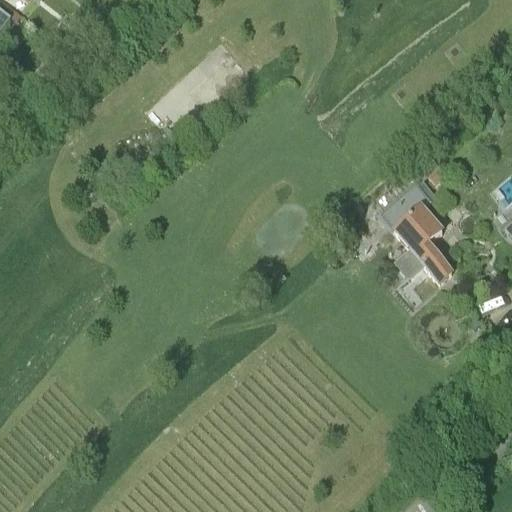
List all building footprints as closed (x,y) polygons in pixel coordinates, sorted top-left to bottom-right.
[(0,36),(10,24),(0,16),(0,36)] [(25,41),(12,31),(4,42),(17,52),(25,41)] [(441,169),(427,181),(435,190),(449,178),(441,169)] [(507,212),(511,208),(511,179),(493,192),(507,212)] [(421,187),(416,191),(427,205),(433,200),(421,187)] [(396,292),(413,311),(451,277),(427,250),(442,237),(421,214),(430,207),(427,205),(416,191),(381,222),(409,253),(393,267),(406,283),(396,292)]
